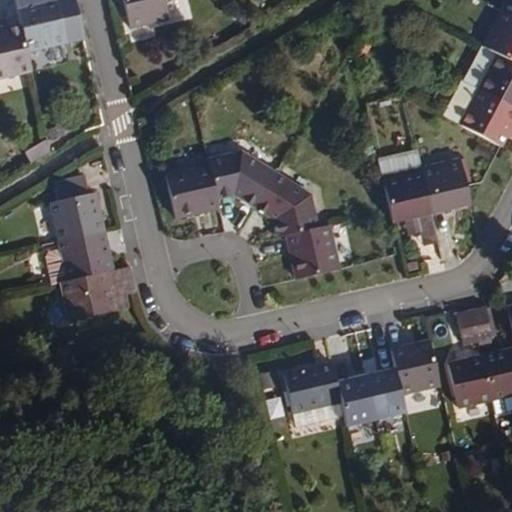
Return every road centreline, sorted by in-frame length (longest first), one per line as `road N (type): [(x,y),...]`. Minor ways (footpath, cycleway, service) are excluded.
road 1 (residential): [(511,205),(478,266),(457,282),(261,326)]
road 2 (residential): [(156,262),(92,0)]
road 3 (residential): [(261,326),(234,251),(156,262)]
road 4 (residential): [(261,326),(224,335),(198,331),(166,302),(156,262)]
